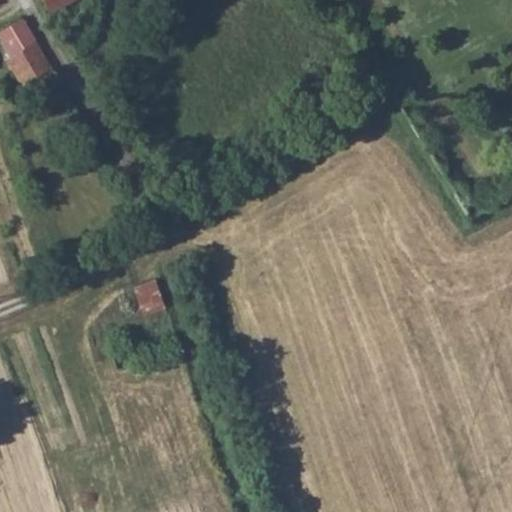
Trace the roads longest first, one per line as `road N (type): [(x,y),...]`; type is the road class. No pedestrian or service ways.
road 1 (unclassified): [(27,0),(161,253)]
road 2 (track): [(0,314),(161,253)]
